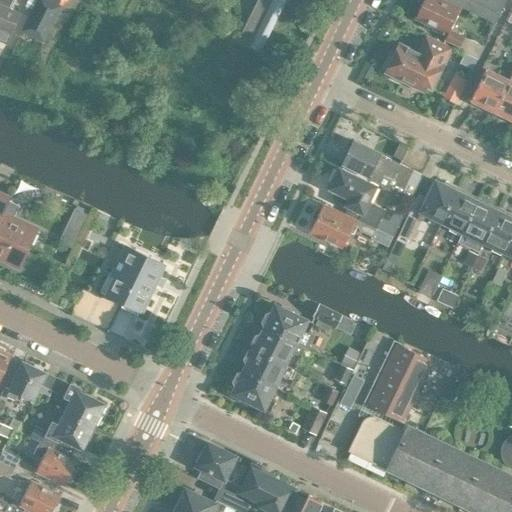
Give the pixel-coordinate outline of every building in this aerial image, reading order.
[(1,0),(0,3),(0,40),(6,43),(20,12),(8,7),(11,0),(1,0)] [(36,0),(21,31),(42,41),(61,6),(58,4),(60,0),(36,0)] [(27,0),(25,6),(31,9),(35,0),(27,0)] [(265,12),(263,16),(256,30),(239,32),(239,33),(256,31),(250,44),(261,50),(271,29),(282,25),(291,18),(296,7),(296,0),(264,0),(265,4),(265,8),(265,12)] [(438,28),(437,31),(446,35),(444,39),(459,46),(457,50),(477,59),(483,46),(449,30),(459,8),(443,0),(417,0),(417,1),(420,6),(415,17),(438,28)] [(447,0),(494,23),(499,12),(505,0),(447,0)] [(385,72),(423,91),(426,86),(431,88),(450,48),(425,36),(417,53),(399,44),(393,56),(390,57),(386,65),(387,68),(385,72)] [(456,61),(469,67),(474,58),(461,52),(456,61)] [(470,99),(493,111),(508,80),(485,69),(470,99)] [(442,97),(455,103),(466,79),(454,73),(442,97)] [(493,111),(511,119),(511,82),(508,80),(493,111)] [(400,160),(408,147),(395,139),(387,153),(400,160)] [(341,163),(368,176),(366,179),(410,200),(422,175),(352,140),(341,163)] [(339,193),(336,200),(348,206),(344,213),(377,228),(386,210),(369,201),(376,186),(339,168),(338,170),(336,169),(330,181),(332,182),(329,188),(339,193)] [(430,216),(444,223),(460,189),(444,181),(443,184),(434,180),(426,197),(418,193),(398,235),(410,241),(421,219),(427,222),(430,216)] [(444,223),(465,233),(481,199),(460,189),(444,223)] [(0,257),(19,266),(36,230),(1,214),(8,199),(0,195),(0,257)] [(465,233),(485,243),(501,209),(481,199),(465,233)] [(310,230),(342,246),(352,224),(358,227),(362,232),(373,237),(377,229),(355,218),(354,220),(322,205),(320,208),(316,209),(313,216),(314,220),(310,230)] [(74,208),(58,242),(71,248),(87,214),(74,208)] [(485,243),(506,253),(511,239),(511,214),(501,209),(485,243)] [(383,220),(379,229),(391,235),(395,226),(383,220)] [(395,239),(381,268),(391,273),(405,243),(395,239)] [(108,273),(99,292),(122,303),(120,307),(137,315),(139,311),(140,310),(139,310),(161,264),(162,264),(163,263),(122,244),(122,245),(125,247),(112,274),(108,273)] [(477,254),(471,267),(480,271),(486,258),(477,254)] [(498,266),(491,281),(499,285),(506,270),(498,266)] [(428,269),(418,291),(430,297),(440,275),(428,269)] [(442,288),(436,300),(451,307),(457,295),(442,288)] [(263,327),(296,343),(306,348),(313,334),(308,332),(313,323),(275,304),(271,313),(266,314),(262,322),(264,326),(263,327)] [(313,316),(319,319),(316,324),(327,330),(330,324),(335,326),(340,315),(319,304),(313,316)] [(253,348),(253,349),(285,364),(296,343),(263,327),(259,335),(255,336),(252,344),(253,348)] [(396,343),(388,358),(424,376),(432,360),(396,343)] [(354,363),(360,352),(348,346),(344,355),(340,362),(352,368),(354,363)] [(0,379),(12,355),(2,351),(3,349),(0,347),(0,379)] [(246,362),(242,371),(274,387),(285,364),(253,349),(252,349),(248,351),(244,358),(246,362)] [(388,358),(380,374),(416,391),(424,376),(388,358)] [(32,400),(37,390),(45,372),(42,370),(43,368),(34,363),(33,366),(22,361),(6,395),(14,399),(17,392),(32,400)] [(350,373),(339,368),(334,378),(344,383),(350,373)] [(274,387),(242,371),(241,372),(237,373),(233,381),(235,385),(231,393),(270,412),(274,402),(268,399),(274,387)] [(69,399),(63,411),(93,426),(94,423),(96,424),(101,415),(99,414),(104,403),(79,391),(80,388),(70,383),(70,384),(45,372),(37,390),(49,395),(51,389),(64,396),(69,399)] [(380,374),(373,390),(409,407),(416,391),(380,374)] [(320,402),(329,406),(337,391),(328,387),(320,402)] [(409,407),(373,390),(366,404),(402,422),(409,407)] [(302,428),(315,434),(325,412),(313,406),(302,428)] [(93,426),(63,411),(57,424),(51,422),(47,431),(35,426),(29,436),(41,442),(51,447),(55,439),(57,436),(82,449),(87,438),(89,439),(94,430),(91,429),(93,426)] [(511,506),(511,481),(405,430),(376,416),(372,415),(367,416),(363,418),(361,422),(347,451),(474,511),(503,511),(507,506),(511,508),(511,506)] [(0,434),(7,438),(13,428),(0,421),(0,434)] [(292,422),(287,429),(294,433),(299,426),(292,422)] [(511,434),(508,436),(502,443),(500,453),(503,461),(510,468),(511,468),(511,434)] [(196,465),(223,479),(224,479),(224,478),(235,456),(207,442),(202,453),(199,451),(194,461),(197,462),(196,465)] [(5,443),(0,452),(0,460),(14,468),(19,458),(16,456),(19,449),(5,443)] [(36,471),(64,484),(65,481),(69,481),(72,474),(70,471),(75,461),(47,447),(36,471)] [(14,468),(0,460),(0,473),(9,478),(14,468)] [(237,496),(249,502),(269,511),(283,511),(295,488),(251,467),(237,496)] [(235,495),(239,486),(224,478),(224,479),(223,479),(219,488),(235,495)] [(20,505),(34,511),(53,511),(56,508),(54,505),(59,494),(31,481),(20,505)] [(178,495),(172,508),(180,511),(218,511),(222,506),(185,488),(181,496),(178,495)] [(241,511),(244,511),(249,502),(237,496),(235,495),(219,488),(214,499),(241,511)] [(344,511),(307,494),(298,511),(344,511)]
